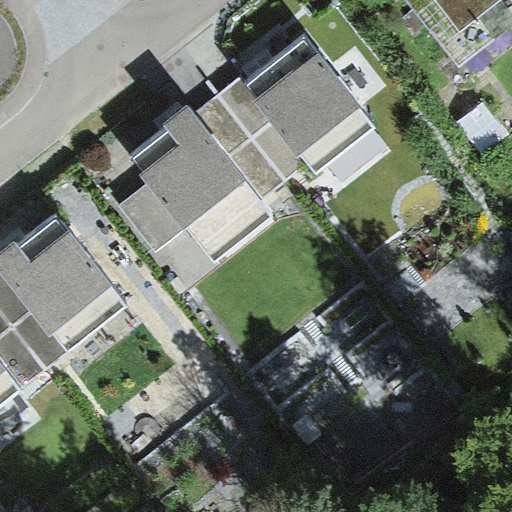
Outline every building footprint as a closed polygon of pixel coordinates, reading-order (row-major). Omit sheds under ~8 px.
[(511,0),(411,0),(455,57),(511,13),(511,0)] [(307,31),(245,78),(315,171),(377,124),(307,31)] [(245,78),(201,111),(271,204),(315,171),(245,78)] [(195,104),(131,152),(213,260),(277,212),(271,204),(201,111),(195,104)] [(51,205),(0,244),(0,259),(0,260),(71,350),(129,305),(51,205)] [(0,260),(0,354),(24,386),(71,350),(0,260)] [(0,354),(0,405),(24,386),(0,354)]
